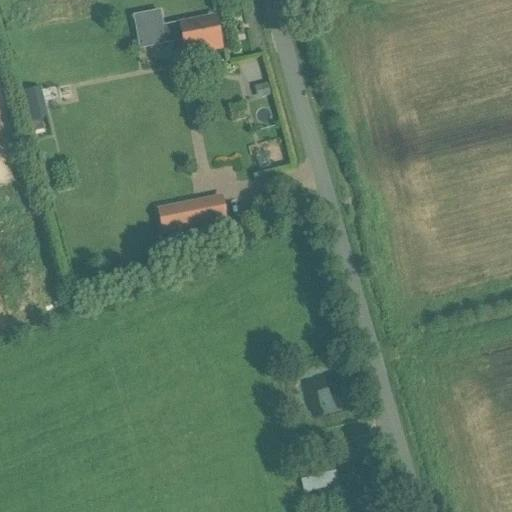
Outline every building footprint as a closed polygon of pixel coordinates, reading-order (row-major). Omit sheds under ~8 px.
[(198,20),(162,28),(165,44),(184,41),(186,54),(188,54),(190,64),(194,67),(206,65),(209,61),(207,50),(220,47),(215,20),(199,23),(198,20)] [(254,87),(257,99),(271,95),(268,84),(254,87)] [(0,133),(8,130),(0,113),(0,133)] [(12,158),(0,160),(0,182),(17,178),(12,158)] [(22,198),(0,202),(0,226),(27,220),(22,198)] [(224,200),(173,211),(177,231),(228,221),(224,200)] [(55,277),(32,285),(40,309),(63,301),(55,277)] [(21,286),(0,293),(0,310),(1,314),(27,304),(21,286)] [(334,460),(302,468),(308,494),(341,485),(334,460)]
